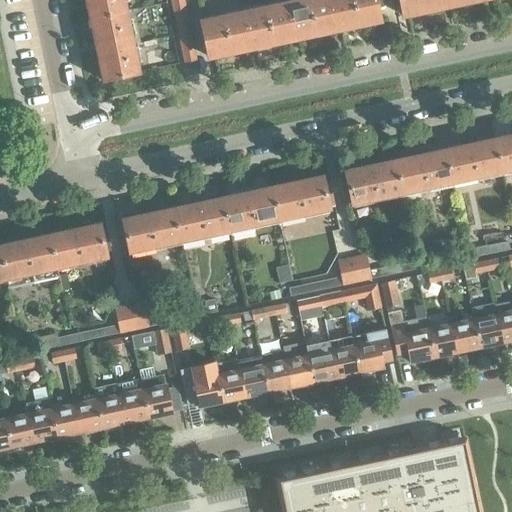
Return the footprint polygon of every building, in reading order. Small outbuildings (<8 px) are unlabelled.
[(123,0),(86,0),(90,18),(125,11),(123,0)] [(286,0),(282,0),(244,8),(252,47),(294,39),(286,0)] [(330,0),(286,0),(294,39),(337,30),(330,0)] [(375,0),(330,0),(337,30),(379,21),(375,0)] [(444,0),(400,0),(403,15),(446,6),(444,0)] [(185,4),(174,6),(176,16),(187,13),(185,4)] [(244,8),(201,17),(209,56),(252,47),(244,8)] [(125,11),(90,18),(96,44),(97,53),(103,81),(113,79),(113,77),(138,72),(125,11)] [(187,13),(176,16),(178,25),(189,23),(187,13)] [(189,23),(178,25),(180,34),(191,32),(189,23)] [(191,32),(180,34),(182,44),(193,41),(191,32)] [(193,41),(182,44),(183,53),(195,51),(193,41)] [(195,51),(183,53),(185,62),(196,60),(195,51)] [(511,135),(495,139),(502,170),(511,168),(511,135)] [(461,146),(446,150),(453,181),(502,170),(495,139),(479,142),(461,146)] [(411,157),(395,160),(402,192),(453,181),(446,150),(430,153),(429,153),(411,157)] [(362,168),(346,171),(346,174),(353,202),(353,203),(402,192),(395,160),(380,164),(362,168)] [(289,184),(273,187),(279,219),(329,208),(323,183),(322,177),(306,180),(289,184)] [(239,194),(223,198),(230,229),(279,219),(273,187),(257,191),(239,194)] [(189,205),(173,209),(180,240),(230,229),(223,198),(207,201),(189,205)] [(140,216),(124,219),(130,251),(180,240),(173,209),(157,212),(140,216)] [(66,232),(50,235),(57,267),(106,256),(112,255),(105,223),(99,224),(84,228),(66,232)] [(17,242),(1,246),(7,277),(9,286),(58,276),(57,267),(50,235),(34,239),(17,242)] [(448,238),(432,242),(436,262),(452,258),(448,238)] [(509,242),(498,244),(500,252),(511,250),(509,242)] [(498,244),(487,246),(488,254),(500,252),(498,244)] [(487,246),(476,248),(478,256),(488,254),(487,246)] [(368,253),(353,257),(358,282),(373,279),(371,269),(368,253)] [(353,257),(338,260),(342,276),(344,285),(358,282),(353,257)] [(421,258),(412,260),(414,270),(423,268),(421,258)] [(498,258),(485,261),(487,271),(500,268),(498,258)] [(412,260),(402,262),(404,272),(414,270),(412,260)] [(485,261),(474,263),(476,273),(487,271),(485,261)] [(402,262),(392,265),(394,275),(404,272),(402,262)] [(288,265),(276,268),(280,283),(292,280),(288,265)] [(392,265),(381,267),(384,277),(394,275),(392,265)] [(381,267),(371,269),(373,279),(380,278),(384,277),(381,267)] [(452,268),(440,271),(442,281),(454,278),(452,268)] [(440,271),(428,273),(430,283),(442,281),(440,271)] [(342,276),(332,278),(334,287),(344,285),(342,276)] [(332,278),(322,281),(324,290),(334,287),(332,278)] [(395,280),(381,283),(386,308),(401,305),(395,280)] [(322,281),(312,283),(313,292),(324,290),(322,281)] [(312,283),(302,285),(304,294),(313,292),(312,283)] [(376,284),(342,292),(344,302),(365,298),(368,311),(381,308),(376,284)] [(292,287),(289,288),(291,297),(294,296),(304,294),(302,285),(292,287)] [(342,292),(320,296),(322,307),(344,302),(342,292)] [(320,296),(297,301),(301,320),(323,315),(322,308),(323,308),(322,307),(320,296)] [(145,302),(129,305),(134,330),(150,327),(148,318),(145,302)] [(285,304),(274,306),(276,315),(287,313),(285,304)] [(494,304),(471,309),(474,319),(480,350),(492,347),(491,344),(493,344),(502,342),(494,304)] [(511,307),(494,304),(502,342),(511,339),(511,307)] [(129,305),(115,308),(119,324),(121,333),(134,330),(129,305)] [(274,306),(252,311),(254,320),(276,315),(274,306)] [(196,308),(190,309),(192,318),(197,317),(203,316),(201,307),(196,308)] [(190,309),(180,311),(182,320),(192,318),(190,309)] [(180,311),(169,314),(171,322),(182,320),(180,311)] [(393,311),(387,312),(396,354),(408,352),(410,361),(421,359),(423,359),(423,362),(435,359),(428,329),(426,318),(403,322),(400,311),(393,312),(393,311)] [(240,313),(229,315),(231,325),(242,323),(240,313)] [(169,314),(158,316),(160,325),(171,322),(169,314)] [(229,315),(218,318),(220,327),(231,325),(229,315)] [(158,316),(148,318),(150,327),(160,325),(158,316)] [(474,319),(451,324),(457,351),(466,350),(468,349),(469,352),(480,350),(474,319)] [(119,324),(108,327),(110,335),(121,333),(119,324)] [(451,324),(428,329),(435,359),(446,357),(445,354),(447,354),(457,351),(451,324)] [(186,325),(171,327),(176,352),(190,349),(186,325)] [(108,327),(98,329),(99,337),(110,335),(108,327)] [(153,331),(132,336),(135,349),(156,344),(158,355),(171,352),(167,328),(153,331)] [(365,333),(351,336),(360,374),(371,372),(371,370),(382,367),(380,361),(391,359),(385,328),(365,333)] [(98,329),(87,331),(89,339),(99,337),(98,329)] [(87,331),(77,333),(78,342),(89,339),(87,331)] [(72,334),(66,335),(68,344),(74,343),(78,342),(77,333),(72,334)] [(66,335),(55,338),(57,346),(68,344),(66,335)] [(351,335),(328,340),(336,377),(347,374),(347,377),(360,374),(351,336),(351,335)] [(121,338),(108,341),(110,351),(123,348),(121,338)] [(328,340),(307,345),(309,355),(315,384),(326,382),(325,379),(336,377),(328,340)] [(108,341),(96,344),(98,353),(110,351),(108,341)] [(306,342),(283,348),(284,351),(285,360),(292,387),(301,384),(302,387),(315,384),(309,355),(307,345),(306,342)] [(75,348),(62,351),(64,361),(77,359),(75,348)] [(62,351),(50,353),(53,364),(64,361),(62,351)] [(284,351),(261,356),(270,394),(280,392),(280,389),(292,387),(285,360),(284,351)] [(261,356),(238,361),(246,397),(256,394),(256,397),(270,394),(261,356)] [(33,357),(17,361),(19,371),(35,368),(33,357)] [(237,360),(214,364),(216,374),(223,404),(235,401),(235,399),(246,397),(238,361),(237,360)] [(17,361),(5,363),(7,374),(19,371),(17,361)] [(214,363),(180,370),(188,405),(198,403),(199,407),(210,404),(211,406),(223,404),(216,374),(214,364),(214,363)] [(152,367),(137,370),(138,378),(139,383),(141,389),(148,420),(160,418),(159,415),(171,413),(165,384),(164,378),(155,380),(152,367)] [(138,378),(117,383),(120,394),(126,422),(136,420),(137,423),(148,420),(141,389),(139,383),(138,378)] [(117,383),(94,388),(96,399),(103,430),(114,427),(113,425),(126,422),(120,394),(117,383)] [(48,398),(25,403),(28,414),(34,442),(45,439),(46,442),(57,440),(51,409),(48,398)] [(96,399),(74,404),(79,432),(91,430),(91,432),(103,430),(96,399)] [(74,404),(51,409),(57,440),(68,437),(68,434),(79,432),(74,404)] [(2,407),(0,407),(0,451),(11,449),(5,418),(2,407)] [(28,414),(5,418),(11,449),(23,447),(22,444),(34,442),(28,414)] [(415,450),(278,480),(284,511),(479,511),(463,440),(439,445),(415,450)]
